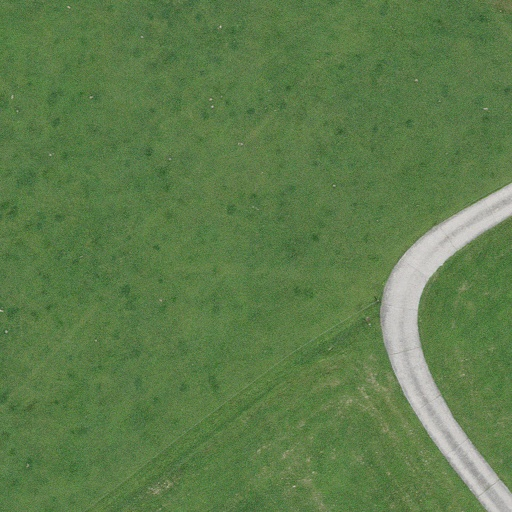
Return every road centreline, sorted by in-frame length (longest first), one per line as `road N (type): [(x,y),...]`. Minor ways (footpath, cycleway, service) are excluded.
road 1 (track): [(408,293),(407,346),(443,432),(499,511)]
road 2 (track): [(511,209),(435,256),(408,293)]
